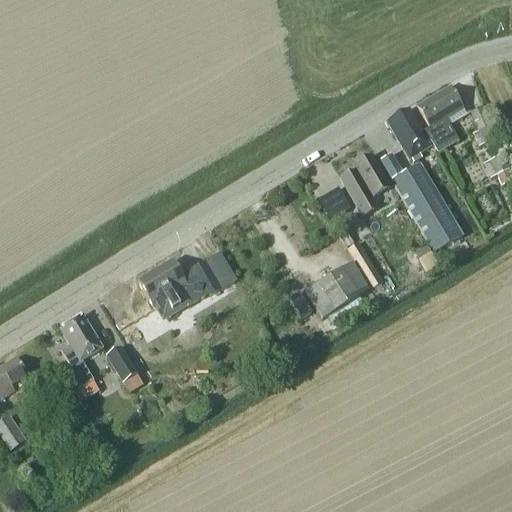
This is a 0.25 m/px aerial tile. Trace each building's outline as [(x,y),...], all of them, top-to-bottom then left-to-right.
[(416,109),(428,130),(421,134),(427,144),(429,143),(436,155),(457,143),(445,122),(463,112),(449,89),(416,109)] [(477,134),(480,133),(486,146),(496,142),(491,129),(491,128),(483,109),(469,115),(477,134)] [(408,161),(410,160),(412,165),(421,160),(418,156),(429,149),(427,144),(421,134),(408,112),(386,125),(397,142),(408,161)] [(511,183),(511,177),(503,157),(490,162),(497,177),(502,188),(511,183)] [(351,170),(353,173),(340,181),(344,188),(355,207),(362,219),(367,216),(361,206),(367,203),(369,201),(390,189),(372,158),(351,170)] [(391,183),(433,256),(462,240),(419,166),(401,176),(391,183)] [(305,257),(310,268),(339,255),(334,243),(305,257)] [(413,256),(418,265),(429,259),(424,250),(413,256)] [(219,255),(207,262),(208,263),(216,279),(223,290),(235,283),(219,255)] [(355,266),(370,291),(381,285),(365,260),(355,266)] [(171,264),(137,285),(153,312),(154,311),(162,324),(208,296),(209,298),(223,290),(216,279),(207,262),(193,271),(180,278),(171,264)] [(368,293),(351,266),(304,295),(322,323),(368,293)] [(241,308),(246,306),(237,289),(231,293),(235,301),(233,302),(240,317),(244,315),(241,308)] [(300,322),(310,316),(297,296),(287,302),(300,322)] [(59,332),(62,337),(69,348),(60,353),(70,370),(101,351),(81,318),(59,332)] [(136,378),(120,351),(106,359),(122,386),(136,378)] [(0,400),(13,392),(10,388),(26,378),(14,361),(0,369),(0,400)] [(25,444),(9,418),(0,423),(0,440),(9,454),(25,444)]
